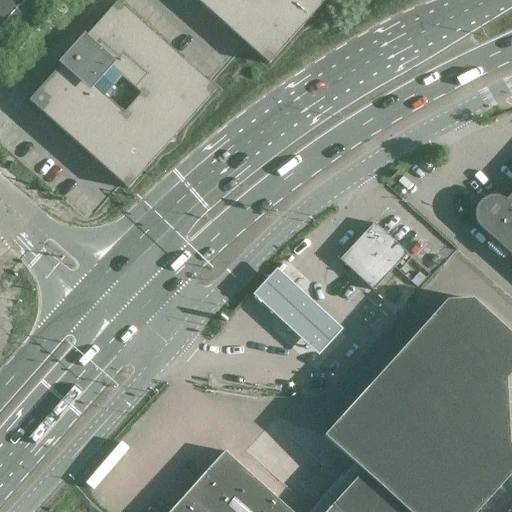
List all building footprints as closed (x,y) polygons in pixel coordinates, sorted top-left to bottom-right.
[(0,0),(0,27),(24,0),(0,0)] [(326,0),(194,0),(268,66),(326,0)] [(216,92),(121,7),(116,2),(28,101),(127,190),(216,92)] [(511,193),(505,201),(499,197),(492,196),(485,198),(479,203),(475,209),(475,217),(477,224),(481,229),(511,256),(511,193)] [(341,259),(340,258),(338,260),(340,262),(341,261),(372,290),(372,291),(374,293),(375,291),(374,290),(407,254),(374,224),(341,259)] [(378,295),(338,258),(319,279),(293,255),(267,284),(331,346),(378,295)] [(477,511),(511,474),(511,446),(509,444),(506,380),(511,373),(511,335),(472,300),(446,301),(324,437),(363,472),(324,511),(290,511),(222,451),(167,511),(477,511)]
